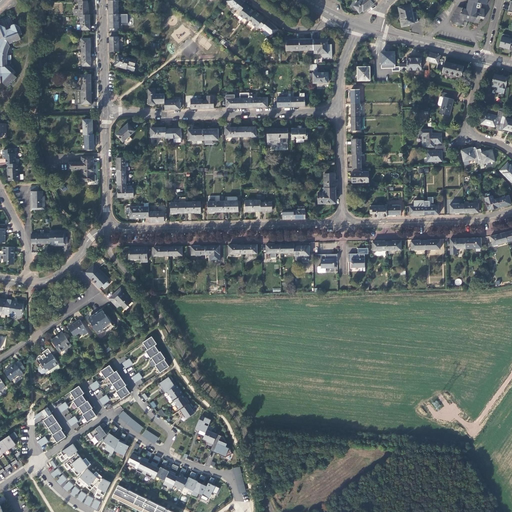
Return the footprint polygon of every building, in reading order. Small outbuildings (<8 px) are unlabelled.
[(118,14),(118,0),(108,1),(109,14),(118,14)] [(245,1),(243,0),(228,0),(227,2),(237,10),(238,10),(243,3),(245,1)] [(364,12),(374,4),(373,2),(371,0),(361,0),(354,6),(359,13),(363,10),(364,12)] [(470,0),(468,9),(462,9),(460,12),(455,10),(450,20),(453,25),(461,26),(464,20),(468,21),(472,22),(478,24),(480,19),(483,20),(482,13),(485,5),(491,4),(491,0),(470,0)] [(88,9),(87,1),(79,1),(79,15),(80,15),(89,15),(88,9)] [(247,5),(243,3),(238,10),(240,12),(238,15),(243,19),(244,18),(248,21),(249,20),(255,12),(246,6),(247,5)] [(410,5),(398,7),(402,25),(414,23),(410,5)] [(256,11),(255,12),(249,20),(252,23),(252,24),(257,28),(258,27),(261,29),(262,27),(268,20),(265,18),(264,18),(256,11)] [(118,28),(118,14),(109,14),(109,28),(118,28)] [(89,15),(80,15),(81,30),(89,30),(89,15)] [(8,25),(9,23),(2,19),(0,23),(0,25),(9,29),(10,26),(8,25)] [(273,23),(268,20),(262,27),(273,36),(278,29),(272,25),(273,23)] [(0,83),(1,83),(0,76),(2,76),(3,82),(8,87),(11,84),(10,83),(13,80),(13,81),(17,77),(14,74),(12,73),(14,70),(10,66),(7,66),(7,55),(10,47),(9,44),(12,43),(12,42),(16,40),(17,41),(21,39),(19,33),(21,32),(19,26),(14,24),(11,25),(11,27),(11,28),(6,30),(5,28),(0,25),(0,83)] [(509,36),(502,34),(499,48),(505,49),(505,48),(509,49),(509,50),(510,50),(510,51),(511,51),(511,43),(511,39),(511,38),(509,38),(509,36)] [(118,37),(109,37),(110,52),(119,52),(118,37)] [(82,53),(90,53),(90,39),(81,39),(82,53)] [(300,51),(300,39),(293,39),(293,40),(286,41),(286,51),(300,51)] [(306,39),(300,39),(300,51),(313,50),(313,40),(306,40),(306,39)] [(313,39),(313,40),(313,50),(318,50),(318,54),(328,54),(327,40),(313,39)] [(395,67),(394,52),(381,52),(381,58),(382,58),(382,69),(392,68),(393,68),(395,68),(395,67)] [(428,52),(426,61),(438,64),(440,56),(428,52)] [(90,66),(90,53),(82,53),(82,66),(90,66)] [(115,66),(126,70),(128,65),(134,67),(136,60),(118,55),(115,66)] [(422,68),(422,57),(408,57),(408,63),(408,69),(422,68)] [(464,67),(444,62),(442,73),(461,77),(464,67)] [(370,81),(370,67),(365,67),(365,69),(357,69),(357,81),(370,81)] [(314,73),(313,73),(313,84),(328,83),(328,73),(318,73),(317,71),(314,71),(314,73)] [(82,90),(91,90),(90,75),(82,75),(82,90)] [(508,78),(494,75),(492,83),(493,83),(492,86),(498,88),(497,92),(504,94),(508,78)] [(164,101),(164,94),(155,94),(155,89),(148,89),(148,104),(155,104),(156,103),(164,103),(164,101)] [(91,104),(91,90),(82,90),(81,90),(81,104),(91,104)] [(351,90),(351,103),(359,103),(359,90),(351,90)] [(300,97),(291,97),(291,107),(305,107),(304,97),(304,93),(300,93),(300,97)] [(454,96),(443,93),(442,97),(444,97),(439,114),(449,117),(454,100),(453,99),(454,96)] [(203,100),(203,109),(213,108),(213,96),(207,96),(207,100),(203,100)] [(277,98),(277,107),(291,107),(291,97),(277,98)] [(226,99),(226,108),(240,108),(240,98),(235,99),(226,99)] [(254,98),(240,98),(240,108),(254,108),(254,98)] [(267,98),(254,98),(254,108),(267,107),(267,98)] [(191,100),(191,109),(203,109),(203,100),(203,99),(191,100)] [(164,103),(165,110),(180,109),(179,100),(164,101),(164,103)] [(351,103),(351,117),(360,117),(359,103),(351,103)] [(500,123),(501,118),(498,117),(498,116),(484,113),(481,124),(495,128),(494,130),(498,131),(500,123)] [(360,117),(351,117),(351,131),(360,131),(360,127),(364,127),(364,117),(360,117)] [(504,124),(500,123),(498,131),(502,132),(503,129),(511,131),(511,120),(505,119),(504,124)] [(84,135),(92,135),(92,120),(83,120),(83,135),(84,135)] [(128,123),(116,134),(123,142),(135,131),(128,123)] [(299,128),(292,129),(292,139),(308,139),(308,132),(306,132),(306,129),(302,128),(302,126),(299,126),(299,128)] [(256,127),(241,128),(241,137),(256,136),(256,127)] [(166,129),(166,128),(150,128),(150,138),(166,137),(166,129)] [(241,137),(241,128),(225,128),(226,137),(241,137)] [(166,129),(166,137),(166,138),(173,138),(181,138),(181,129),(166,129)] [(287,129),(267,129),(267,144),(279,144),(279,138),(287,138),(287,129)] [(203,140),(203,130),(188,130),(188,141),(203,140)] [(218,130),(203,130),(203,140),(218,140),(218,130)] [(445,147),(445,143),(441,143),(441,134),(431,134),(431,130),(421,130),(421,136),(422,136),(422,148),(435,148),(445,147)] [(94,149),(94,135),(92,135),(84,135),(85,149),(94,149)] [(351,155),(352,155),(361,154),(361,139),(351,139),(351,155)] [(445,152),(445,147),(435,148),(436,151),(427,151),(427,162),(442,162),(442,152),(445,152)] [(477,150),(476,149),(475,147),(461,151),(464,161),(475,159),(475,158),(478,158),(477,150)] [(6,158),(6,164),(8,164),(16,164),(16,156),(17,154),(17,148),(8,149),(7,150),(4,150),(4,156),(6,158)] [(480,149),(477,150),(478,158),(479,160),(482,160),(483,164),(495,162),(492,150),(481,153),(480,149)] [(352,169),(361,168),(361,154),(352,155),(352,169)] [(81,173),(94,172),(93,156),(81,157),(81,162),(68,162),(68,170),(81,170),(81,173)] [(116,172),(126,171),(125,158),(117,158),(117,167),(116,167),(116,172)] [(511,182),(511,180),(511,166),(511,165),(510,166),(507,163),(500,171),(511,182)] [(18,170),(18,164),(16,164),(8,164),(8,168),(9,168),(9,169),(6,171),(6,172),(8,172),(8,180),(11,180),(11,181),(20,181),(20,170),(18,170)] [(126,185),(126,171),(116,172),(116,176),(117,176),(117,185),(126,185)] [(94,175),(94,172),(81,173),(81,175),(79,175),(79,182),(89,182),(88,180),(95,179),(94,175)] [(368,172),(352,172),(352,183),(368,183),(368,172)] [(335,187),(335,174),(324,174),(324,188),(335,187)] [(335,187),(324,188),(324,193),(318,193),(319,204),(335,203),(335,187)] [(134,189),(117,189),(117,198),(133,197),(134,189)] [(31,191),(31,210),(34,210),(36,208),(39,208),(41,210),(45,209),(44,196),(43,196),(43,191),(39,191),(31,191)] [(508,196),(497,199),(499,207),(511,204),(508,196)] [(208,202),(209,212),(223,212),(223,201),(215,202),(215,197),(209,197),(208,198),(208,202)] [(227,201),(223,201),(223,212),(238,212),(238,201),(237,198),(236,197),(227,197),(227,201)] [(499,207),(497,199),(486,202),(488,210),(499,207)] [(246,212),(261,211),(260,203),(260,201),(246,201),(246,212)] [(200,202),(186,203),(186,213),(201,213),(200,202)] [(186,213),(186,203),(170,203),(171,213),(186,213)] [(260,203),(261,211),(272,211),(272,203),(260,203)] [(464,213),(464,204),(450,205),(450,214),(464,213)] [(479,204),(464,204),(464,213),(479,213),(479,204)] [(373,218),(387,217),(387,215),(387,206),(370,206),(370,213),(373,213),(373,218)] [(387,206),(387,215),(401,215),(401,206),(387,206)] [(410,215),(424,215),(424,206),(410,207),(410,215)] [(424,206),(424,215),(438,214),(438,206),(424,206)] [(130,218),(149,218),(148,212),(148,207),(130,207),(130,218)] [(294,219),(305,219),(305,210),(293,211),(294,219)] [(283,220),(294,219),(293,211),(283,211),(283,220)] [(149,223),(164,222),(163,212),(148,212),(149,218),(149,223)] [(50,231),(50,234),(50,244),(54,244),(56,245),(65,246),(65,235),(64,235),(64,232),(63,231),(50,231)] [(505,233),(490,236),(493,246),(507,242),(505,233)] [(50,234),(31,234),(31,244),(36,244),(36,245),(41,245),(43,244),(45,244),(45,245),(50,245),(50,244),(50,234)] [(465,239),(465,248),(481,248),(481,238),(465,239)] [(465,239),(450,239),(451,254),(457,254),(456,249),(465,248),(465,239)] [(440,240),(426,241),(426,249),(440,249),(440,240)] [(426,249),(426,241),(411,241),(411,250),(426,249)] [(387,250),(386,242),(372,243),(373,251),(387,250)] [(400,242),(386,242),(387,250),(401,250),(400,242)] [(280,253),(280,244),(266,245),(266,253),(276,253),(280,253)] [(280,244),(280,253),(294,253),(294,247),(293,244),(280,244)] [(243,254),(242,245),(229,245),(229,254),(243,254)] [(256,245),(242,245),(243,254),(257,254),(256,245)] [(205,255),(205,246),(191,247),(191,255),(205,255)] [(219,246),(205,246),(205,255),(209,255),(210,261),(220,260),(219,246)] [(294,247),(294,253),(294,256),(309,255),(309,246),(294,247)] [(15,247),(3,247),(3,252),(4,252),(4,262),(8,262),(8,265),(15,265),(15,257),(14,257),(14,254),(15,254),(15,247)] [(154,256),(168,256),(168,247),(153,247),(154,256)] [(168,247),(168,256),(182,255),(181,247),(168,247)] [(146,263),(146,248),(137,248),(137,249),(129,249),(129,260),(141,259),(141,262),(146,263)] [(358,253),(348,253),(348,259),(351,259),(351,261),(351,267),(360,267),(360,271),(365,270),(364,253),(358,253)] [(337,254),(320,254),(320,266),(318,266),(317,267),(317,272),(318,273),(323,273),(324,272),(324,268),(329,268),(330,269),(334,269),(335,268),(335,264),(333,263),(334,262),(333,260),(337,260),(337,254)] [(94,264),(84,273),(90,279),(91,278),(88,275),(96,268),(99,270),(94,264)] [(109,280),(99,270),(96,268),(88,275),(91,278),(96,283),(96,285),(99,289),(102,286),(105,289),(110,284),(107,282),(109,280)] [(113,301),(119,308),(124,304),(127,307),(132,302),(120,289),(115,294),(117,296),(113,301)] [(12,302),(8,301),(6,313),(9,314),(14,315),(15,316),(19,317),(22,315),(23,304),(12,303),(12,302)] [(119,308),(118,309),(122,313),(127,307),(124,304),(119,308)] [(99,334),(103,331),(104,327),(108,328),(112,325),(102,310),(98,313),(98,314),(95,316),(95,315),(92,316),(93,317),(89,319),(99,334)] [(76,322),(74,324),(75,325),(73,326),(72,325),(68,327),(75,336),(78,334),(79,336),(84,333),(83,332),(87,329),(91,336),(94,334),(85,321),(82,323),(81,320),(77,323),(76,322)] [(71,345),(68,340),(64,333),(62,331),(58,334),(60,336),(56,338),(56,337),(52,339),(52,342),(58,351),(62,351),(71,345)] [(157,344),(151,337),(143,343),(148,350),(154,345),(157,344)] [(152,358),(159,352),(154,345),(148,350),(146,351),(151,358),(152,358)] [(53,356),(56,354),(50,346),(48,347),(48,348),(42,352),(43,354),(40,356),(39,355),(35,358),(35,359),(36,360),(36,361),(39,365),(37,369),(38,372),(41,374),(45,373),(58,364),(53,356)] [(152,358),(156,365),(164,359),(165,359),(160,352),(159,352),(152,358)] [(155,365),(160,373),(169,367),(164,359),(156,365),(155,365)] [(131,365),(127,360),(122,364),(126,369),(131,365)] [(24,367),(20,361),(16,365),(15,363),(13,365),(13,366),(11,368),(10,367),(5,370),(5,373),(10,380),(13,381),(19,376),(21,377),(23,374),(26,372),(24,367)] [(109,365),(101,371),(106,379),(108,377),(114,373),(109,365)] [(108,377),(113,384),(121,378),(116,371),(114,373),(108,377)] [(141,379),(137,374),(132,378),(135,383),(141,379)] [(168,391),(175,387),(171,381),(173,380),(170,376),(160,383),(162,386),(161,387),(165,393),(168,391)] [(113,384),(117,391),(125,386),(126,385),(121,378),(113,384)] [(93,391),(98,387),(95,382),(90,386),(93,391)] [(175,387),(168,391),(169,394),(169,395),(172,400),(182,393),(177,385),(175,387)] [(70,392),(75,399),(82,395),(84,393),(79,386),(70,392)] [(116,392),(121,399),(130,393),(125,386),(117,391),(116,392)] [(79,407),(87,402),(82,395),(75,399),(73,401),(78,408),(79,407)] [(175,406),(178,410),(189,402),(186,397),(184,398),(182,395),(173,401),(176,405),(175,406)] [(103,405),(108,401),(104,396),(99,400),(103,405)] [(79,407),(84,414),(92,409),(92,408),(88,401),(87,402),(79,407)] [(62,412),(67,409),(63,404),(58,407),(62,412)] [(190,404),(180,410),(183,414),(184,415),(187,418),(195,413),(191,408),(192,408),(190,404)] [(88,422),(97,416),(92,409),(84,414),(83,415),(88,422)] [(62,429),(52,415),(44,420),(53,435),(52,435),(57,443),(66,437),(61,430),(62,429)] [(199,430),(206,433),(208,426),(211,420),(204,417),(203,421),(199,419),(194,431),(199,432),(199,430)] [(71,427),(77,423),(73,418),(68,421),(71,427)] [(103,423),(90,433),(93,437),(95,436),(99,442),(103,439),(103,437),(107,434),(102,428),(106,425),(103,423)] [(211,432),(213,428),(208,426),(206,433),(203,439),(209,441),(208,442),(213,444),(217,434),(211,432)] [(113,436),(109,433),(101,445),(113,454),(114,451),(119,440),(116,437),(115,438),(113,436)] [(213,444),(211,449),(218,452),(218,454),(225,457),(232,454),(229,448),(226,446),(227,443),(223,437),(217,434),(213,444)] [(0,455),(16,445),(9,436),(0,441),(0,455)] [(47,443),(43,438),(38,441),(41,447),(47,443)] [(119,440),(114,451),(119,453),(119,452),(125,455),(129,446),(123,443),(124,442),(119,440)] [(71,468),(77,476),(91,464),(86,458),(83,460),(76,452),(78,451),(73,444),(61,452),(62,454),(62,455),(58,457),(62,462),(66,459),(67,461),(63,464),(68,470),(71,468)] [(137,455),(138,453),(134,451),(128,462),(134,465),(135,463),(139,465),(143,458),(137,455)] [(139,465),(138,467),(144,470),(144,469),(147,471),(151,464),(146,461),(147,459),(143,457),(143,458),(139,465)] [(156,464),(152,461),(151,464),(147,471),(153,474),(153,473),(156,475),(160,468),(155,466),(156,464)] [(160,468),(156,475),(156,476),(165,480),(169,472),(160,467),(160,468)] [(234,468),(240,493),(245,492),(239,467),(234,468)] [(93,488),(96,491),(93,495),(99,498),(102,494),(104,495),(111,483),(102,478),(102,477),(96,472),(94,474),(88,469),(76,482),(81,486),(83,484),(90,491),(93,488)] [(54,479),(59,476),(55,471),(50,475),(54,479)] [(170,471),(169,472),(165,480),(163,484),(172,489),(174,485),(177,477),(173,475),(174,473),(170,471)] [(179,473),(177,477),(174,485),(178,487),(178,489),(182,491),(184,487),(188,479),(182,476),(182,475),(179,473)] [(60,486),(65,481),(60,477),(56,481),(60,486)] [(188,479),(184,487),(193,492),(198,481),(189,477),(188,479)] [(207,486),(198,481),(193,492),(192,493),(198,495),(199,493),(202,495),(207,486)] [(207,486),(202,495),(201,499),(206,501),(211,492),(217,495),(219,489),(208,483),(207,486)] [(67,492),(72,488),(67,484),(63,488),(67,492)] [(173,511),(118,485),(112,497),(119,501),(120,498),(123,500),(122,502),(123,502),(124,500),(127,501),(126,504),(139,510),(140,508),(143,510),(142,511),(143,511),(143,510),(147,511),(146,511),(173,511)] [(74,498),(78,493),(73,489),(69,494),(74,498)] [(82,503),(85,497),(80,494),(76,499),(82,503)] [(89,507),(92,501),(87,498),(84,504),(89,507)] [(97,510),(99,505),(94,502),(91,507),(97,510)]
